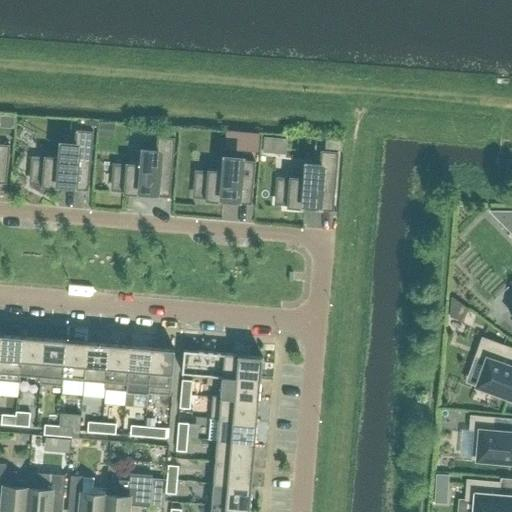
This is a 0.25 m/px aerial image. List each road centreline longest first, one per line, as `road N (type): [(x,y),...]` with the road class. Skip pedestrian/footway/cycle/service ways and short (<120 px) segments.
road 1 (residential): [(0,211),(322,238),(314,322)]
road 2 (residential): [(314,322),(0,296)]
road 3 (residential): [(299,511),(314,322)]
